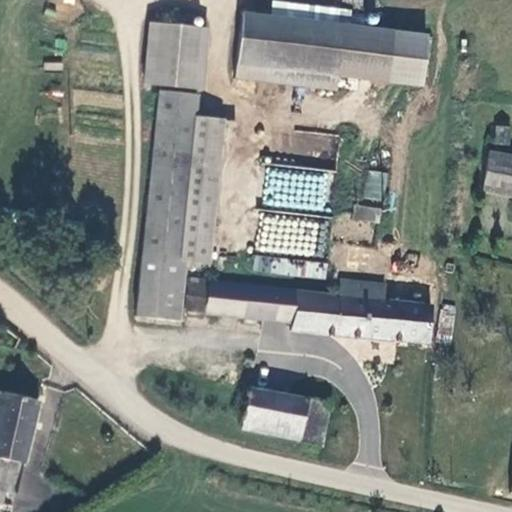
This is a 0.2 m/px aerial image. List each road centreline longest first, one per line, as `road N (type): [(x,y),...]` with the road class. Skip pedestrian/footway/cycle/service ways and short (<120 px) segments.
road 1 (unclassified): [(0,294),(113,392),(196,443),(485,511)]
road 2 (track): [(113,392),(133,160),(128,25),(145,0)]
road 3 (unknown): [(364,485),(350,394),(320,358),(258,335),(161,338),(118,311)]
